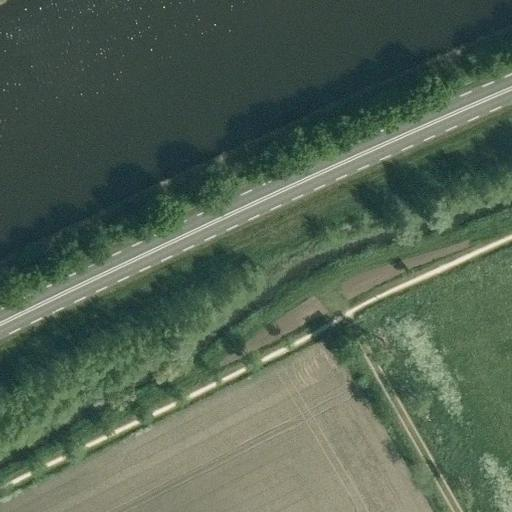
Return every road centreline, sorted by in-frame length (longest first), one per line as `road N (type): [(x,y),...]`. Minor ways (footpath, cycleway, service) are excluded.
road 1 (primary): [(0,324),(271,187),(511,88)]
road 2 (track): [(456,511),(345,315)]
